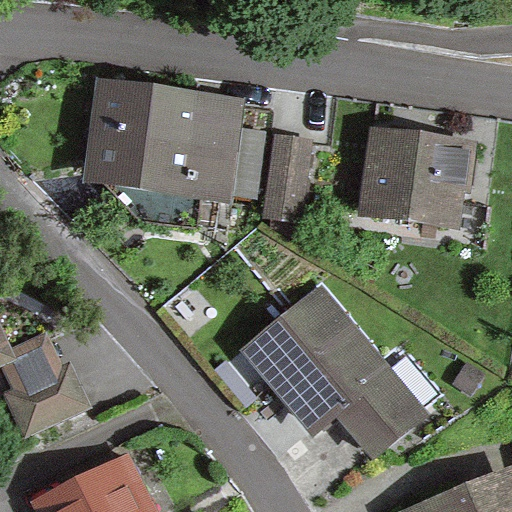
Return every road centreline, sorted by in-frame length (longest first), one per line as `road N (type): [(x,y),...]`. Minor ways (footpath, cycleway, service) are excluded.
road 1 (residential): [(511,87),(289,51),(0,25)]
road 2 (residential): [(0,187),(188,395),(266,511)]
